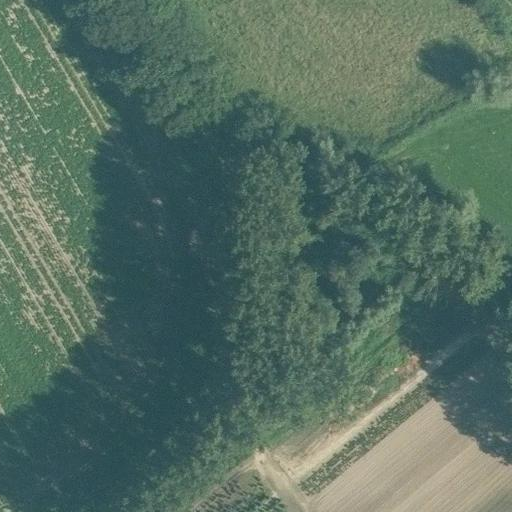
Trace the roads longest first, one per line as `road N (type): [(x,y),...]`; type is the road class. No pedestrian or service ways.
road 1 (track): [(215,165),(244,233),(258,307),(253,363),(239,426),(148,511)]
road 2 (track): [(130,0),(215,165)]
